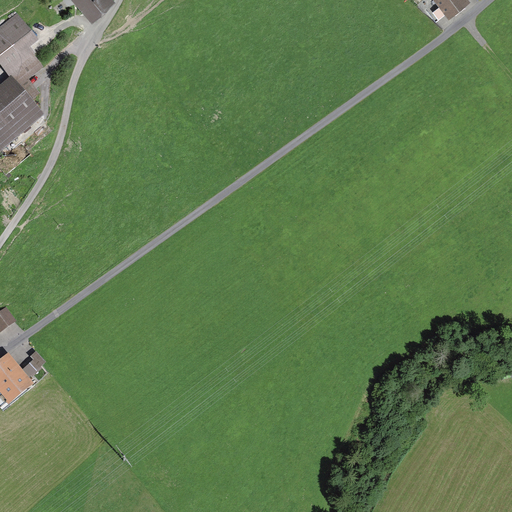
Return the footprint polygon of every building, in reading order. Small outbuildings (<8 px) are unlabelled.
[(76,0),(93,20),(112,3),(108,0),(76,0)] [(437,0),(450,16),(468,2),(466,0),(437,0)] [(17,14),(0,28),(0,63),(19,88),(44,68),(34,55),(35,54),(30,48),(39,41),(17,14)] [(38,115),(10,81),(0,89),(0,146),(0,147),(38,115)] [(0,316),(0,333),(0,334),(13,324),(4,313),(0,316)] [(0,361),(0,390),(8,400),(30,383),(9,355),(0,361)] [(35,356),(27,364),(34,371),(43,363),(35,356)]
